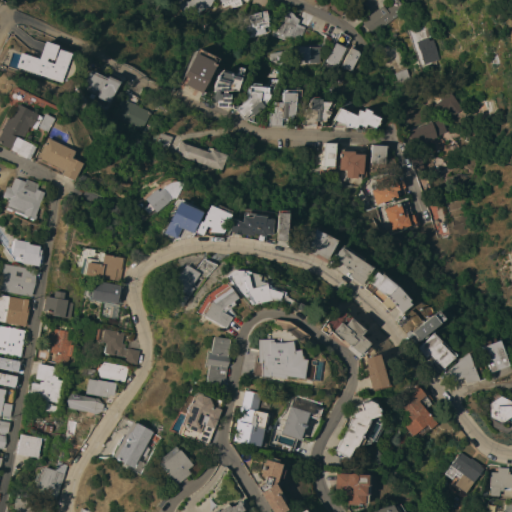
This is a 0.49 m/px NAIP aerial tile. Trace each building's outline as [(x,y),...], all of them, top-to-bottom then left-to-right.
[(190,0),(212,0),(212,2),(208,4),(208,6),(183,15),(181,10),(179,10),(178,7),(179,6),(178,3),(187,1),(188,1),(190,0)] [(241,0),(242,3),(241,3),(242,4),(232,8),(230,4),(222,7),(219,0),(241,0)] [(267,0),(263,9),(251,2),(252,0),(267,0)] [(370,34),(360,21),(382,5),(385,9),(398,0),(405,9),(370,34)] [(329,8),(330,7),(329,6),(332,1),(344,9),(340,15),(329,8)] [(264,10),(267,19),(266,20),(268,26),(264,27),(265,32),(247,38),(244,27),(251,25),(250,22),(249,22),(248,20),(247,20),(245,16),(264,10)] [(304,27),(299,40),(291,37),(289,42),(270,34),(277,17),(281,18),(287,10),(297,17),(296,24),(304,27)] [(427,22),(445,72),(423,80),(420,72),(413,73),(413,66),(419,65),(406,29),(427,22)] [(345,48),(344,48),(335,66),(325,61),(334,43),(335,43),(340,32),(350,37),(345,48)] [(14,67),(18,53),(38,59),(43,41),(57,45),(52,60),(46,58),(45,61),(53,64),(57,49),(70,53),(60,82),(14,67)] [(350,71),(339,66),(349,47),(352,42),(358,54),(350,71)] [(313,44),(319,45),(319,62),(297,62),(297,63),(292,63),(292,49),(295,49),(295,47),(296,46),(313,44)] [(184,84),(187,78),(183,75),(196,48),(217,58),(201,92),(184,84)] [(286,49),(287,53),(281,64),(275,63),(270,60),(268,53),(286,49)] [(236,74),(238,67),(242,69),(242,71),(239,70),(238,74),(241,75),(237,90),(230,90),(230,91),(227,91),(226,91),(226,94),(230,94),(229,106),(217,106),(217,100),(209,100),(210,93),(213,93),(213,90),(212,90),(212,87),(214,87),(214,82),(216,78),(215,78),(216,74),(218,75),(219,71),(220,71),(221,70),(236,74)] [(405,69),(409,79),(398,83),(394,73),(405,69)] [(108,103),(96,97),(96,95),(80,88),(89,70),(105,78),(106,76),(118,82),(108,103)] [(268,85),(270,79),(276,79),(263,106),(252,115),(250,113),(243,119),(235,109),(247,99),(247,93),(246,93),(246,88),(247,88),(248,83),(268,85)] [(293,90),(293,87),(299,88),(299,97),(298,97),(298,103),(293,103),(293,115),(291,114),(290,116),(291,116),(291,119),(290,119),(290,120),(284,120),(284,118),(280,118),(280,126),(267,125),(267,113),(273,113),(273,107),(272,107),(272,102),(280,102),(280,89),(293,90)] [(450,94),(461,108),(456,112),(452,116),(451,114),(445,107),(439,112),(433,104),(430,100),(446,88),(450,94)] [(140,131),(114,118),(123,100),(120,98),(124,91),(138,98),(135,105),(150,113),(140,131)] [(301,126),(302,113),(303,113),(303,109),(308,109),(308,106),(306,106),(306,102),(308,102),(308,99),(310,97),(312,97),(315,97),(317,98),(332,104),(326,117),(324,117),(324,121),(315,121),(315,126),(301,126)] [(497,114),(484,118),(478,103),(492,98),(497,114)] [(0,145),(0,130),(14,103),(36,114),(36,115),(40,117),(33,130),(27,126),(25,130),(26,131),(25,133),(23,132),(20,139),(34,147),(28,159),(0,145)] [(343,126),(344,126),(344,125),(333,120),(338,108),(355,116),(357,110),(361,112),(363,108),(376,114),(377,118),(379,118),(377,122),(378,122),(376,126),(375,125),(374,128),(343,127),(343,126)] [(42,114),(52,118),(45,132),(36,127),(42,114)] [(440,119),(446,134),(424,141),(426,145),(413,150),(406,132),(440,119)] [(171,137),(170,140),(169,140),(166,140),(167,141),(169,142),(167,147),(163,147),(162,147),(155,145),(159,133),(171,137)] [(73,152),(70,158),(81,163),(73,181),(60,174),(48,168),(50,165),(35,157),(45,138),(73,152)] [(208,152),(209,149),(226,155),(220,171),(177,155),(176,152),(180,142),(208,152)] [(334,143),(333,167),(325,166),(324,167),(324,169),(321,169),(320,167),(322,143),(334,143)] [(383,164),(368,163),(370,145),(385,146),(383,164)] [(362,174),(356,174),(356,178),(344,177),(345,170),(338,170),(338,157),(337,157),(337,154),(339,154),(339,151),(353,151),(353,154),(362,155),(362,174)] [(423,175),(418,176),(417,172),(414,172),(409,156),(418,153),(423,170),(421,170),(423,175)] [(370,190),(376,188),(373,178),(396,170),(401,183),(405,194),(375,204),(371,194),(370,190)] [(4,198),(0,197),(4,186),(6,187),(7,186),(8,187),(12,177),(23,182),(24,179),(37,184),(35,189),(43,192),(35,214),(36,214),(34,220),(3,208),(7,199),(4,198)] [(155,212),(141,196),(151,187),(158,183),(164,181),(169,180),(172,180),(181,184),(174,198),(171,198),(155,212)] [(382,209),(405,200),(410,212),(405,213),(406,216),(411,214),(415,223),(390,232),(382,209)] [(189,233),(178,228),(173,238),(161,232),(175,202),(179,204),(179,203),(199,212),(189,233)] [(199,235),(193,232),(198,221),(199,222),(206,205),(213,208),(214,205),(229,211),(220,232),(206,232),(207,227),(203,226),(200,233),(199,235)] [(282,240),(272,240),(273,211),(283,211),(282,240)] [(235,235),(224,231),(230,219),(237,222),(238,217),(247,217),(247,215),(261,217),(261,219),(268,220),(267,236),(250,234),(250,236),(244,235),(243,238),(235,238),(235,235)] [(310,229),(332,241),(322,260),(311,254),(310,256),(299,250),(310,229)] [(12,261),(13,256),(10,255),(13,239),(28,242),(27,244),(34,245),(38,247),(38,249),(40,250),(37,266),(12,261)] [(360,260),(358,261),(368,268),(357,284),(344,275),(347,271),(329,259),(338,245),(360,260)] [(86,275),(80,274),(83,258),(89,259),(95,260),(96,252),(102,253),(102,254),(122,258),(118,281),(86,275)] [(179,307),(162,296),(182,264),(190,270),(199,259),(213,265),(200,279),(193,275),(186,286),(187,286),(190,288),(179,307)] [(30,296),(0,290),(0,268),(1,263),(35,269),(34,284),(30,296)] [(264,299),(245,305),(231,289),(222,275),(227,271),(236,271),(238,273),(239,274),(240,277),(242,276),(245,288),(260,285),(261,288),(275,293),(273,300),(264,299)] [(364,283),(372,272),(375,275),(377,273),(381,276),(380,277),(391,286),(392,285),(405,300),(403,302),(406,304),(396,313),(389,305),(383,310),(376,302),(382,297),(378,295),(374,299),(367,294),(371,288),(370,288),(367,293),(366,292),(366,293),(360,288),(361,288),(364,283)] [(88,299),(91,281),(117,286),(116,291),(119,291),(117,302),(115,302),(115,303),(88,299)] [(220,310),(218,312),(225,317),(219,328),(195,314),(202,301),(205,303),(206,299),(209,297),(208,296),(222,285),(231,298),(226,302),(229,305),(220,310)] [(53,290),(64,292),(62,299),(66,300),(66,302),(72,303),(69,319),(51,315),(51,313),(42,311),(45,296),(51,297),(53,290)] [(0,321),(0,294),(29,300),(27,313),(28,313),(26,325),(25,325),(24,326),(0,321)] [(292,303),(298,306),(295,311),(289,308),(292,303)] [(420,334),(422,336),(418,339),(417,337),(412,341),(409,338),(410,337),(406,332),(412,327),(433,310),(439,318),(420,334)] [(358,330),(354,336),(363,343),(354,354),(327,331),(334,322),(338,326),(344,318),(358,330)] [(20,357),(0,353),(0,325),(24,330),(20,357)] [(135,364),(123,362),(124,356),(122,356),(102,353),(104,343),(94,341),(96,328),(102,329),(102,328),(123,332),(121,343),(124,344),(123,348),(126,349),(126,348),(138,350),(135,364)] [(54,363),(55,361),(53,360),(54,355),(56,355),(56,353),(49,352),(50,343),(48,343),(50,332),(53,332),(54,329),(68,331),(67,339),(73,340),(68,366),(54,363)] [(428,332),(436,341),(435,343),(449,357),(437,369),(423,354),(420,357),(412,348),(415,345),(428,332)] [(202,367),(198,367),(201,350),(204,351),(206,336),(220,338),(220,339),(223,340),(220,356),(221,356),(216,392),(201,390),(202,382),(199,381),(202,367)] [(277,376),(276,379),(264,377),(264,376),(260,375),(260,377),(253,376),(253,362),(249,362),(249,339),(264,339),(264,341),(266,341),(266,342),(273,342),(283,341),(285,351),(291,349),(292,355),(293,355),(294,359),(298,359),(294,379),(277,376)] [(503,365),(484,372),(475,347),(494,340),(503,365)] [(474,381),(460,383),(458,377),(447,385),(438,373),(463,353),(474,381)] [(379,381),(380,380),(382,386),(366,390),(365,389),(363,390),(357,367),(359,367),(356,358),(372,354),(379,381)] [(0,368),(0,357),(19,361),(17,372),(0,368)] [(97,377),(95,369),(97,363),(100,364),(102,362),(127,366),(123,381),(97,377)] [(58,403),(47,401),(47,403),(57,405),(55,413),(33,409),(36,396),(28,394),(30,383),(38,384),(39,381),(42,382),(42,380),(34,379),(37,363),(54,367),(53,373),(58,374),(57,380),(62,381),(58,403)] [(0,384),(0,373),(16,376),(14,387),(0,384)] [(83,393),(85,378),(114,383),(112,395),(107,395),(107,397),(83,393)] [(429,421),(431,423),(424,429),(417,435),(413,430),(406,436),(398,426),(406,420),(390,402),(402,392),(400,390),(408,383),(416,392),(419,389),(427,399),(423,402),(425,404),(419,409),(429,421)] [(0,415),(0,388),(6,390),(4,403),(11,404),(9,417),(0,415)] [(237,390),(253,394),(249,412),(261,415),(259,426),(256,425),(254,434),(256,434),(254,444),(253,443),(252,447),(225,441),(232,407),(234,407),(237,390)] [(101,410),(95,414),(66,408),(64,400),(70,393),(97,398),(102,404),(101,410)] [(213,409),(201,445),(174,435),(172,432),(174,426),(177,425),(185,403),(187,404),(189,398),(194,395),(203,398),(206,407),(213,409)] [(293,441),(273,434),(286,395),(311,403),(310,408),(312,408),(308,419),(298,416),(295,424),(291,422),(289,426),(294,428),(291,436),(294,437),(293,441)] [(511,412),(507,413),(507,415),(501,419),(495,423),(483,417),(482,403),(494,396),(506,402),(506,404),(511,403),(511,412)] [(329,452),(336,438),(335,438),(345,419),(346,418),(344,413),(347,409),(346,407),(362,401),(369,404),(370,408),(372,408),(373,411),(371,412),(373,417),(368,419),(369,422),(361,437),(357,444),(347,447),(341,458),(329,452)] [(93,425),(91,428),(90,428),(89,433),(86,432),(85,438),(84,439),(80,446),(71,443),(72,436),(61,434),(65,411),(95,417),(93,425)] [(0,420),(9,422),(7,433),(0,431),(0,420)] [(130,421),(150,432),(130,468),(110,457),(120,439),(130,421)] [(37,457),(16,454),(20,434),(41,438),(37,457)] [(161,475),(163,474),(155,465),(158,462),(155,458),(170,446),(173,450),(174,449),(185,464),(186,463),(190,468),(170,485),(161,475)] [(68,464),(72,450),(61,447),(57,462),(68,464)] [(476,466),(475,467),(478,469),(461,493),(449,485),(457,474),(445,466),(455,452),(465,459),(466,458),(476,466)] [(252,486),(250,484),(257,480),(258,477),(253,476),(257,460),(261,461),(263,457),(271,459),(270,463),(275,464),(274,469),(278,470),(276,478),(271,477),(269,485),(273,492),(274,491),(279,501),(276,503),(280,510),(276,511),(264,511),(250,487),(252,486)] [(66,466),(54,500),(33,493),(34,491),(33,491),(36,482),(33,481),(36,473),(39,473),(40,468),(42,468),(42,467),(53,470),(55,464),(56,461),(66,465),(66,466)] [(498,491),(494,491),(494,496),(485,495),(485,487),(484,487),(485,472),(493,472),(493,467),(503,468),(503,471),(505,471),(505,474),(511,474),(511,487),(498,487),(498,491)] [(344,474),(345,473),(347,473),(349,474),(362,475),(362,486),(361,486),(360,496),(359,496),(359,505),(341,504),(342,498),(335,496),(335,489),(329,488),(330,473),(344,474)] [(34,499),(33,511),(16,511),(17,508),(13,508),(13,498),(34,499)] [(205,511),(210,509),(211,511),(221,504),(223,508),(228,504),(228,502),(230,501),(232,500),(234,502),(234,504),(233,505),(236,511),(205,511)] [(394,511),(389,501),(365,511),(394,511)] [(483,511),(473,511),(474,501),(484,502),(483,511)] [(511,511),(500,511),(500,509),(501,509),(501,503),(511,503),(511,511)]
